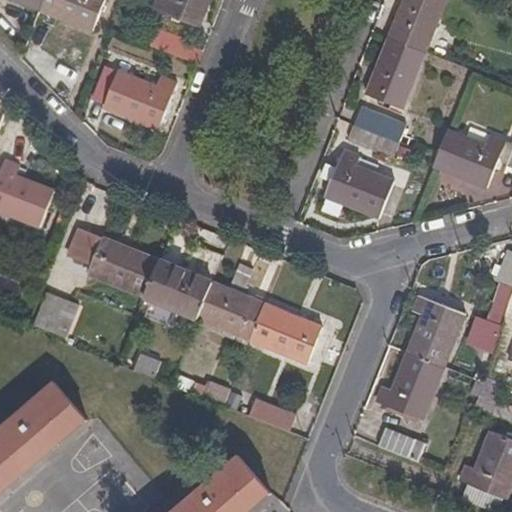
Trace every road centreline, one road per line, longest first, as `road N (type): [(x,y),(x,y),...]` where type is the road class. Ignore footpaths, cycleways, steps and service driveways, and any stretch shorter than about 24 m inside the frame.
road 1 (residential): [(349,511),(321,471),(389,288),(382,255)]
road 2 (residential): [(0,66),(96,162),(175,198)]
road 3 (residential): [(175,198),(344,260),(382,255)]
road 4 (residential): [(175,198),(251,0)]
road 5 (residential): [(382,255),(511,215)]
